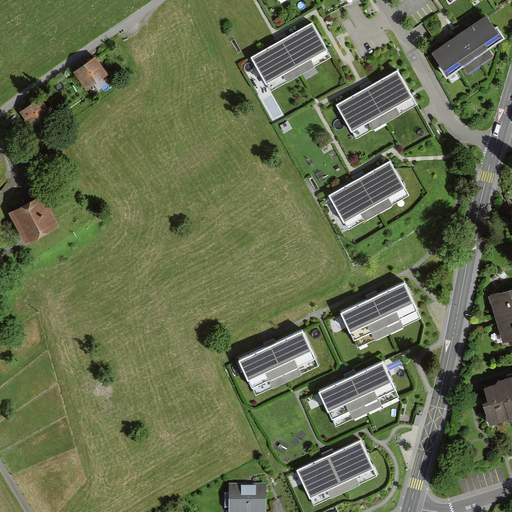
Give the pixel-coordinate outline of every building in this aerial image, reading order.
[(488,17),(435,53),(450,75),(503,39),(488,17)] [(312,22),(253,55),(272,88),(331,55),(312,22)] [(105,74),(94,57),(72,71),(84,88),(105,74)] [(398,68),(338,103),(357,137),(417,102),(398,68)] [(48,112),(40,99),(20,111),(28,124),(48,112)] [(389,159),(330,193),(349,227),(409,193),(389,159)] [(53,229),(38,198),(7,212),(22,243),(53,229)] [(420,316),(404,281),(342,310),(359,345),(420,316)] [(511,335),(511,289),(492,295),(505,338),(511,335)] [(302,329),(240,358),(256,393),(318,364),(302,329)] [(382,359),(320,388),(336,424),(398,395),(382,359)] [(511,379),(483,388),(488,402),(483,403),(489,425),(511,418),(511,379)] [(360,438),(298,467),(315,502),(377,473),(360,438)] [(262,511),(263,486),(229,485),(228,511),(262,511)]
